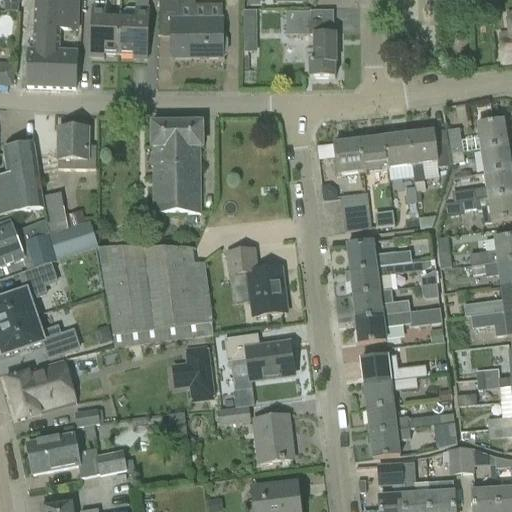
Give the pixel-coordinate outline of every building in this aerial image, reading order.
[(33,0),(31,53),(28,53),(28,89),(76,91),(77,55),(60,54),(61,33),(79,34),(80,0),(33,0)] [(93,0),(93,9),(92,9),(91,59),(103,59),(103,55),(119,56),(120,22),(121,16),(105,15),(106,0),(93,0)] [(120,22),(119,56),(135,56),(135,61),(146,61),(147,11),(148,1),(158,1),(158,0),(135,0),(136,11),(127,11),(121,16),(120,22)] [(158,0),(158,1),(158,39),(164,39),(171,39),(171,58),(205,58),(205,61),(222,61),(223,58),(227,54),(227,43),(223,39),(223,33),(223,20),(180,20),(180,8),(180,0),(158,0)] [(244,13),(243,30),(255,31),(256,13),(244,12),(244,13)] [(335,67),(336,67),(336,37),(333,37),(334,13),(310,13),(310,15),(286,15),(286,39),(310,39),(315,39),(314,63),(311,63),(310,80),(335,80),(335,67)] [(511,14),(509,15),(511,34),(500,35),(504,65),(511,63),(511,14)] [(0,87),(12,88),(12,87),(13,66),(0,65),(0,87)] [(508,149),(504,123),(478,127),(478,129),(481,153),(508,149)] [(152,149),(154,149),(154,217),(200,217),(199,149),(202,149),(202,126),(152,126),(152,149)] [(59,163),(59,172),(69,173),(96,173),(96,150),(87,150),(87,132),(57,132),(57,163),(59,163)] [(459,132),(447,133),(451,157),(462,155),(459,132)] [(434,135),(434,134),(408,137),(412,169),(414,187),(424,185),(422,168),(437,166),(438,171),(450,169),(446,133),(434,135)] [(408,137),(383,141),(387,172),(412,169),(408,137)] [(383,141),(359,143),(363,175),(387,172),(383,141)] [(363,175),(359,143),(333,147),(337,178),(363,175)] [(0,218),(44,211),(34,147),(3,152),(8,178),(0,179),(0,218)] [(481,153),(485,177),(511,173),(508,149),(481,153)] [(452,167),(464,165),(462,155),(451,157),(452,167)] [(487,190),(474,192),(474,193),(476,203),(488,201),(511,197),(511,175),(511,173),(485,177),(487,190)] [(408,207),(417,206),(415,191),(406,193),(408,207)] [(460,196),(461,205),(476,203),(474,193),(460,196)] [(43,200),(50,237),(67,232),(61,197),(43,200)] [(340,200),(341,212),(368,208),(367,197),(340,200)] [(511,197),(488,201),(476,203),(477,212),(478,214),(482,213),(484,227),(492,226),(511,222),(511,197)] [(448,221),(464,218),(464,214),(477,212),(476,203),(461,205),(445,207),(448,221)] [(341,212),(342,223),(369,220),(368,208),(341,212)] [(395,229),(393,214),(374,217),(376,231),(395,229)] [(369,220),(342,223),(344,236),(371,233),(369,220)] [(12,226),(0,230),(0,248),(18,243),(20,248),(45,239),(49,238),(44,223),(15,234),(12,226)] [(58,265),(98,252),(89,225),(49,239),(58,265)] [(128,237),(109,237),(110,250),(129,250),(128,237)] [(54,265),(45,239),(20,248),(18,243),(0,248),(0,270),(24,263),(28,274),(54,265)] [(498,267),(511,265),(511,239),(495,242),(497,255),(498,267)] [(412,266),(410,256),(376,261),(375,247),(348,250),(350,273),(412,266)] [(110,252),(99,252),(115,351),(213,338),(211,325),(203,265),(194,265),(192,252),(110,252)] [(284,296),(282,271),(256,273),(254,253),(226,256),(228,278),(248,276),(252,319),(282,316),(280,297),(284,296)] [(497,255),(470,258),(472,270),(485,269),(498,267),(497,255)] [(350,273),(353,298),(380,295),(378,280),(390,279),(423,275),(431,269),(430,264),(412,266),(350,273)] [(486,280),(500,278),(502,291),(511,289),(511,265),(498,267),(485,269),(486,278),(486,280)] [(0,331),(35,320),(29,303),(46,297),(43,289),(56,285),(50,268),(20,278),(25,294),(0,302),(0,331)] [(485,269),(472,270),(473,279),(486,278),(485,269)] [(422,282),(422,290),(436,289),(435,276),(422,282)] [(436,289),(422,290),(423,300),(427,302),(437,301),(436,289)] [(465,321),(470,320),(511,314),(511,289),(502,291),(504,306),(491,307),(476,309),(464,311),(465,321)] [(380,295),(353,298),(356,323),(404,318),(409,317),(408,305),(393,307),(392,294),(380,295)] [(404,318),(356,323),(358,348),(385,345),(384,331),(410,327),(411,331),(442,327),(440,313),(409,317),(404,318)] [(511,340),(511,314),(470,320),(472,332),(494,330),(496,341),(508,339),(509,341),(511,340)] [(2,359),(42,345),(48,361),(78,351),(72,334),(60,338),(57,330),(40,336),(35,320),(0,331),(0,356),(1,356),(2,359)] [(257,339),(225,343),(228,365),(248,362),(251,383),(292,378),(288,348),(258,352),(257,339)] [(207,355),(186,358),(188,374),(190,392),(192,408),(214,405),(207,355)] [(360,363),(363,389),(390,386),(387,360),(360,363)] [(64,366),(5,383),(17,425),(76,408),(64,366)] [(484,374),(484,383),(499,383),(498,373),(484,374)] [(511,381),(510,382),(499,383),(484,383),(485,393),(511,391),(511,400),(511,381)] [(418,391),(416,382),(403,384),(404,393),(418,391)] [(390,386),(363,389),(366,413),(393,410),(391,394),(404,393),(403,384),(390,386)] [(234,397),(236,412),(248,410),(255,409),(253,395),(234,397)] [(472,400),(457,401),(458,410),(472,409),(472,400)] [(219,430),(251,426),(248,410),(217,414),(219,430)] [(366,413),(369,437),(409,432),(422,430),(440,429),(454,427),(453,417),(439,419),(408,423),(407,420),(395,422),(393,410),(366,413)] [(76,432),(100,428),(98,413),(75,416),(76,432)] [(182,415),(163,416),(165,441),(183,440),(182,415)] [(258,467),(292,463),(287,419),(253,423),(258,467)] [(511,420),(487,423),(488,433),(511,430),(511,420)] [(458,447),(455,428),(433,431),(436,450),(458,447)] [(511,430),(488,433),(488,442),(511,440),(511,430)] [(410,442),(409,432),(369,437),(372,462),(399,459),(397,443),(410,442)] [(74,439),(27,448),(33,478),(79,470),(81,483),(100,479),(100,480),(127,475),(123,455),(96,459),(96,455),(78,458),(74,439)] [(448,454),(443,456),(443,467),(449,466),(450,479),(461,478),(459,453),(448,454)] [(472,453),(459,453),(461,478),(474,477),(472,453)] [(510,476),(511,475),(511,463),(510,464),(494,461),(495,472),(510,471),(510,476)] [(405,511),(429,511),(429,496),(414,497),(414,479),(413,467),(402,468),(405,511)] [(391,500),(379,501),(379,511),(405,511),(402,468),(378,469),(379,482),(390,481),(391,487),(391,500)] [(439,485),(428,486),(429,496),(429,511),(454,511),(453,497),(453,485),(439,485)] [(262,511),(298,511),(296,487),(252,491),(254,505),(262,504),(262,511)] [(511,511),(511,492),(496,494),(497,511),(511,511)] [(472,495),(473,511),(497,511),(496,494),(472,495)]
